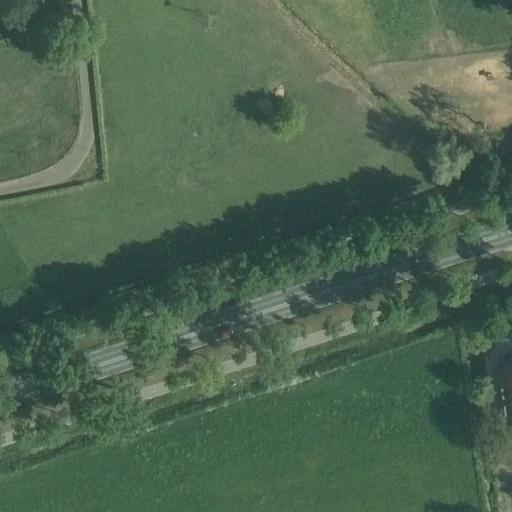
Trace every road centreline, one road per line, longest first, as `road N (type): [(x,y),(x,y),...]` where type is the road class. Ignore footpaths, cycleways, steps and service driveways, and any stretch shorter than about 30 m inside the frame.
road 1 (primary): [(0,397),(511,231)]
road 2 (unclassified): [(0,189),(54,176),(86,138),(77,0)]
